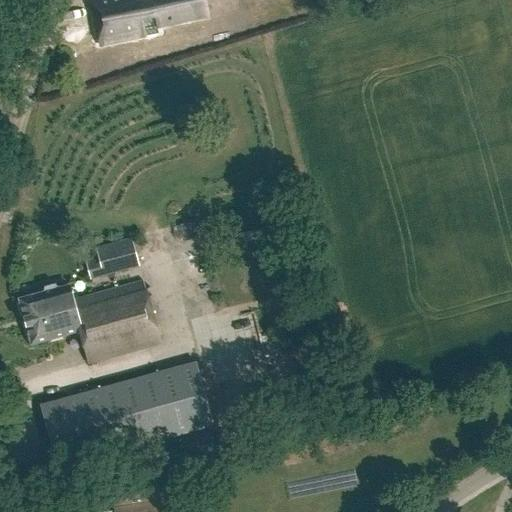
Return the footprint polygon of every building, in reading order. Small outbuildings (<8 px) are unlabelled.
[(195,0),(87,0),(98,49),(150,38),(149,34),(155,32),(154,27),(199,17),(195,0)] [(90,279),(140,266),(132,237),(95,247),(98,258),(85,261),(90,279)] [(43,294),(18,301),(30,346),(78,332),(87,363),(157,344),(140,282),(71,301),(67,287),(54,291),(53,286),(42,289),(43,294)] [(424,357),(428,376),(438,374),(434,354),(424,357)] [(199,360),(41,404),(58,467),(217,423),(199,360)] [(167,511),(166,503),(150,505),(151,511),(167,511)]
